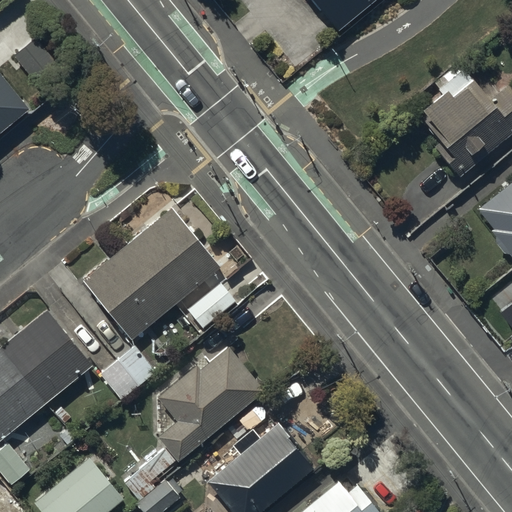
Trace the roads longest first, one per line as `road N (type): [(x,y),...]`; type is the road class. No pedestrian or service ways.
road 1 (secondary): [(511,469),(184,69)]
road 2 (residential): [(184,69),(41,201)]
